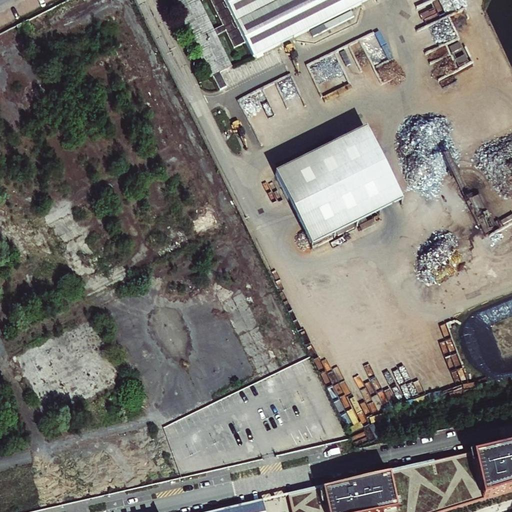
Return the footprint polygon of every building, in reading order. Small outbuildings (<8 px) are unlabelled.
[(374,0),(219,0),(253,66),(299,42),(341,21),(363,10),(367,8),(376,3),(374,0)] [(449,0),(408,0),(417,23),(430,19),(432,23),(454,15),(449,0)] [(234,62),(210,15),(182,29),(206,76),(234,62)] [(341,21),(299,42),(302,48),(316,41),(319,47),(333,40),(331,34),(344,27),(341,21)] [(450,25),(437,27),(439,40),(452,37),(450,25)] [(378,40),(244,108),(267,154),(401,86),(378,40)] [(464,64),(455,68),(459,76),(468,72),(464,64)] [(471,78),(462,82),(465,88),(473,83),(471,78)] [(312,258),(338,244),(334,236),(351,228),(355,236),(360,233),(358,229),(365,225),(367,230),(403,212),(367,139),(276,185),(312,258)] [(358,229),(360,233),(367,230),(365,225),(358,229)] [(334,236),(338,244),(355,236),(351,228),(334,236)] [(511,453),(471,463),(482,508),(511,499),(511,453)] [(321,496),(285,504),(286,511),(470,511),(482,508),(471,463),(393,480),(356,488),(321,496)]
